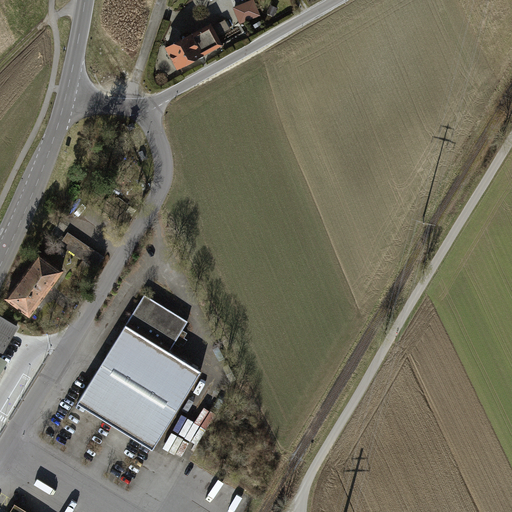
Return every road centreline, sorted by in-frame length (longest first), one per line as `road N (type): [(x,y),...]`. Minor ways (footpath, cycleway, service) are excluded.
road 1 (unclassified): [(145,104),(161,145),(160,192),(0,459)]
road 2 (tertiary): [(145,104),(335,0)]
road 3 (secondary): [(66,96),(0,268)]
